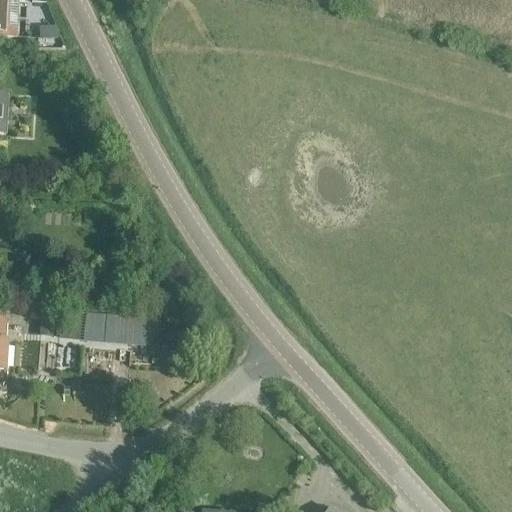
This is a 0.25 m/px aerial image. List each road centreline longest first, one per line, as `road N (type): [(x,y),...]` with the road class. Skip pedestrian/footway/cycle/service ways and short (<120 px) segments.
road 1 (tertiary): [(282,350),(152,163),(71,0)]
road 2 (tertiary): [(428,511),(282,350)]
road 3 (residential): [(123,474),(282,350)]
road 4 (residential): [(123,474),(106,460),(0,435)]
